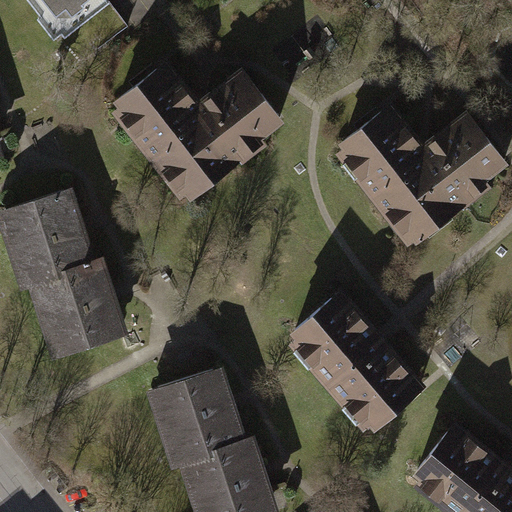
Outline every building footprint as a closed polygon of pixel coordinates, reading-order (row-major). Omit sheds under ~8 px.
[(107,0),(31,0),(61,38),(109,2),(107,0)] [(173,66),(116,107),(184,201),(280,132),(240,78),(202,106),(173,66)] [(400,111),(343,152),(411,246),(506,177),(467,123),(428,151),(400,111)] [(68,186),(0,209),(0,214),(26,291),(35,288),(60,360),(130,337),(103,257),(93,261),(68,186)] [(341,286),(285,335),(373,435),(429,385),(341,286)] [(215,362),(146,385),(174,466),(183,463),(199,511),(277,511),(251,433),(241,436),(215,362)] [(511,511),(511,472),(454,423),(409,475),(452,511),(511,511)]
